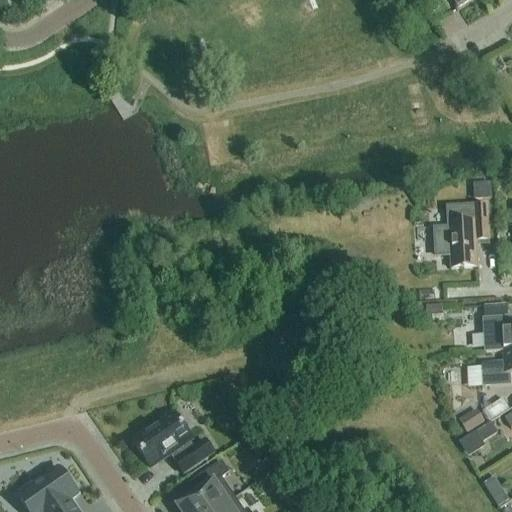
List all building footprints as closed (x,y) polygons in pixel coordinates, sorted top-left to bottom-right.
[(450,0),(457,10),(474,0),(424,0),(426,1),(427,0),(441,0),(443,2),(446,0),(450,0)] [(477,239),(490,238),(488,206),(447,209),(448,230),(435,230),(436,257),(450,257),(451,271),(478,269),(477,239)] [(511,330),(509,330),(508,319),(483,320),(485,354),(503,353),(511,352),(511,330)] [(511,352),(503,353),(504,363),(481,365),(482,389),(511,388),(511,376),(511,375),(511,352)] [(482,422),(474,409),(456,420),(464,434),(482,422)] [(183,476),(208,459),(215,455),(206,441),(193,450),(188,444),(192,441),(174,416),(149,432),(147,429),(136,437),(138,440),(133,444),(150,470),(174,453),(179,459),(174,463),(183,476)] [(490,422),(459,441),(466,453),(497,435),(490,422)] [(228,474),(221,464),(193,483),(200,493),(178,508),(180,511),(216,511),(235,500),(221,479),(228,474)] [(77,497),(58,469),(33,487),(31,484),(18,493),(21,496),(17,498),(26,511),(76,511),(70,502),(77,497)] [(243,511),(235,500),(216,511),(243,511)]
